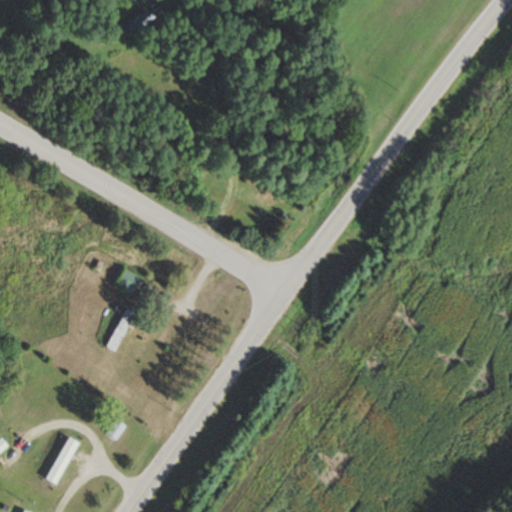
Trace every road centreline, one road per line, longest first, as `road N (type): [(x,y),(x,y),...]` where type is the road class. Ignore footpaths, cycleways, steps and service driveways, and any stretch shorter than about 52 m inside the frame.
road 1 (primary): [(128,511),(504,0)]
road 2 (secondary): [(285,291),(0,122)]
